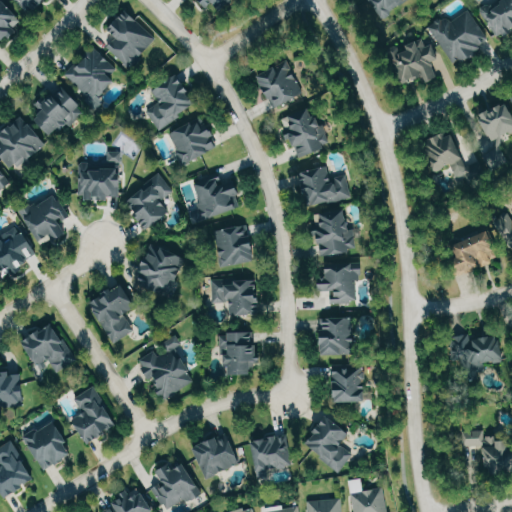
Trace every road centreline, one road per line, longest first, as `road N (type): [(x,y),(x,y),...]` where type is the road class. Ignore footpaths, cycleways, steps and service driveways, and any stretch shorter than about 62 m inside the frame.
road 1 (tertiary): [(313,0),(355,72),(397,192),(427,511)]
road 2 (residential): [(289,396),(281,228),(263,167),(209,63)]
road 3 (residential): [(35,511),(182,417),(230,399),(289,396)]
road 4 (residential): [(0,86),(88,0),(164,13),(209,63)]
road 5 (residential): [(148,439),(50,282)]
road 6 (residential): [(379,130),(511,64)]
road 7 (residential): [(104,243),(0,318)]
